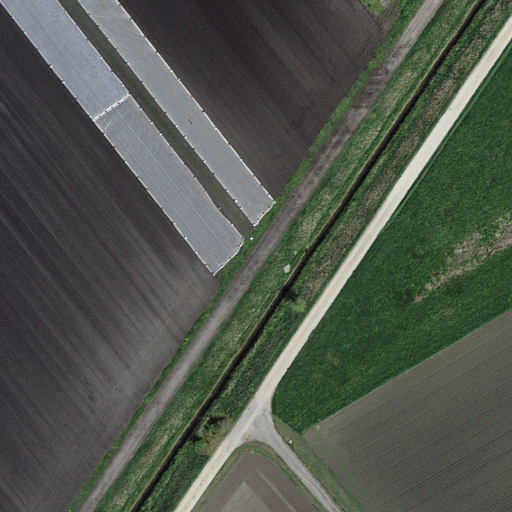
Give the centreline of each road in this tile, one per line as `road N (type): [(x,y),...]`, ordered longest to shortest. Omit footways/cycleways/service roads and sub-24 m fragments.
road 1 (track): [(83,511),(439,0)]
road 2 (track): [(190,511),(511,33)]
road 3 (track): [(259,419),(336,511)]
